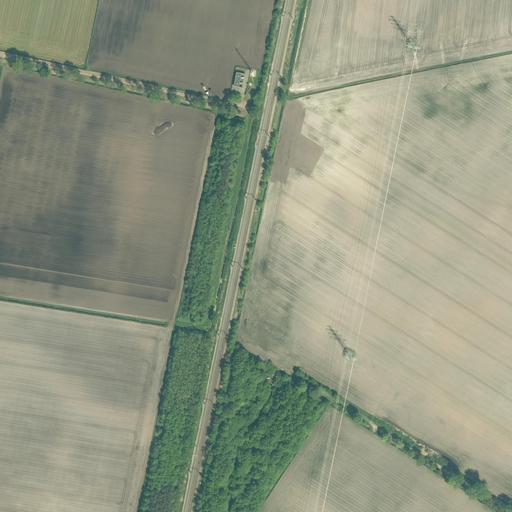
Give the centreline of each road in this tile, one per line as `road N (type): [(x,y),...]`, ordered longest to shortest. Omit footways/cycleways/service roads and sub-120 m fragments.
road 1 (track): [(249,113),(0,57)]
road 2 (track): [(509,511),(302,378)]
